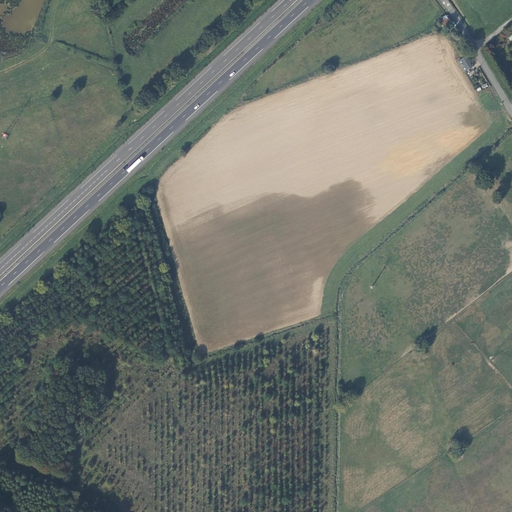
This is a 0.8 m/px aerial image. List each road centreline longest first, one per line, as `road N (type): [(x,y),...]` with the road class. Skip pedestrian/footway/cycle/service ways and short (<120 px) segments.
road 1 (trunk): [(0,287),(308,0)]
road 2 (trunk): [(290,0),(0,269)]
road 3 (unclassified): [(511,113),(442,0)]
